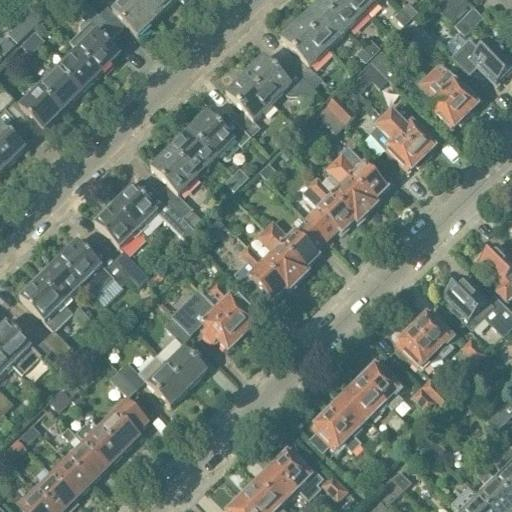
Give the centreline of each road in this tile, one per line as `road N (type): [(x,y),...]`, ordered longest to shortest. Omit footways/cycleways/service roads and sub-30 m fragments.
road 1 (residential): [(146,511),(511,157)]
road 2 (residential): [(0,251),(254,0)]
